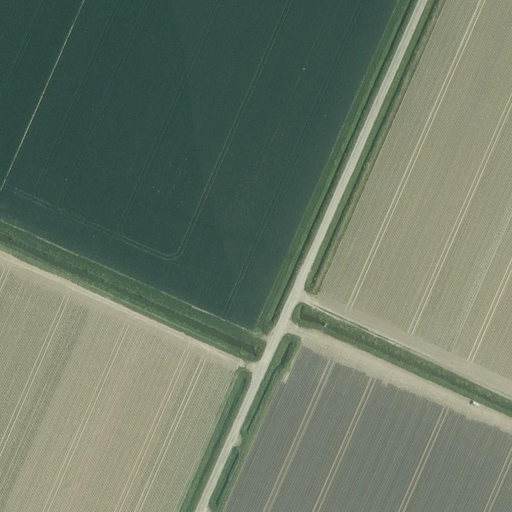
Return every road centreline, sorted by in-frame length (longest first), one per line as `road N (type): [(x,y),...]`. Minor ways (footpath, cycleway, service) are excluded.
road 1 (unclassified): [(199,511),(423,0)]
road 2 (track): [(294,295),(511,395)]
